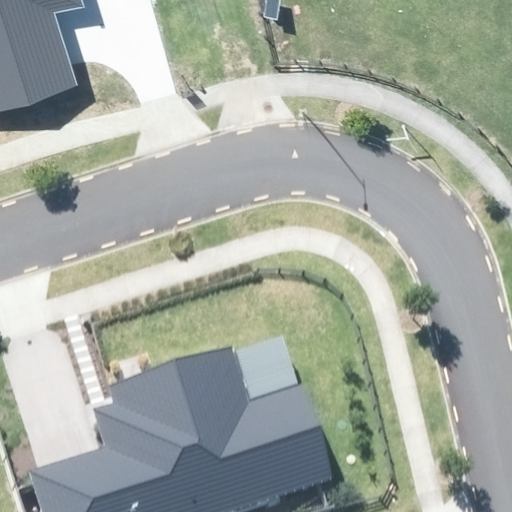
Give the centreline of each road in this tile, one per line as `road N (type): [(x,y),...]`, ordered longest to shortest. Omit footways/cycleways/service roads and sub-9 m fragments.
road 1 (residential): [(443,223),(345,166),(264,159),(0,244)]
road 2 (residential): [(443,223),(511,510)]
